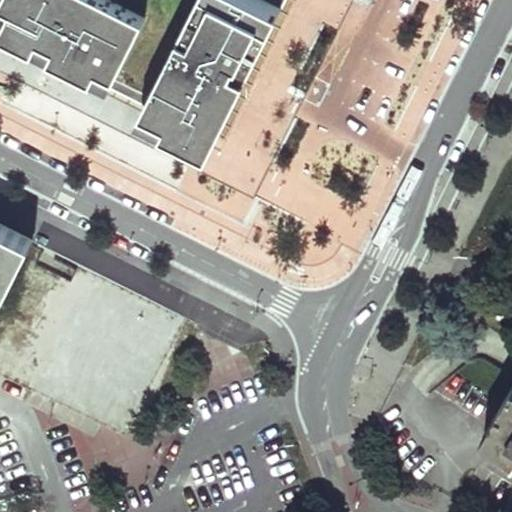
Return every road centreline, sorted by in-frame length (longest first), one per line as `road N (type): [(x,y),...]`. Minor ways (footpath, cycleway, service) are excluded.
road 1 (residential): [(344,333),(509,0)]
road 2 (residential): [(0,159),(281,302)]
road 3 (residential): [(391,511),(321,398)]
